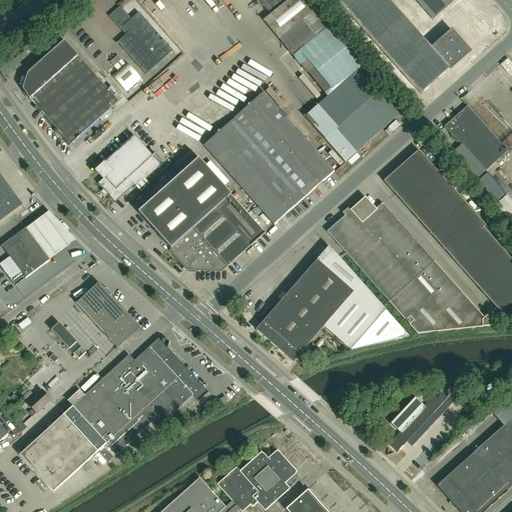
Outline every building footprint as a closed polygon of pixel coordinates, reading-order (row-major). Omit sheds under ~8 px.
[(303,19),(315,9),(308,0),(259,0),(270,14),(263,19),(292,56),(316,36),(303,19)] [(379,48),(411,84),(420,94),(448,70),(468,52),(451,32),(431,50),(387,0),(340,0),(338,2),(379,48)] [(415,0),(433,19),(454,0),(415,0)] [(157,64),(172,50),(139,13),(131,19),(121,8),(114,14),(118,18),(114,22),(126,35),(117,43),(146,75),(157,64)] [(35,106),(36,105),(70,144),(118,101),(77,56),(64,41),(27,74),(22,89),(27,96),(30,100),(35,106)] [(114,67),(122,60),(118,56),(110,63),(114,67)] [(140,79),(126,63),(111,76),(126,92),(140,79)] [(345,163),(399,115),(358,69),(304,117),(345,163)] [(334,172),(263,92),(203,146),(274,225),(334,172)] [(507,151),(467,107),(445,127),(484,171),(507,151)] [(115,203),(134,185),(135,187),(160,165),(153,157),(155,155),(155,154),(149,159),(131,139),(134,137),(134,136),(95,172),(97,170),(104,178),(98,184),(104,191),(102,192),(105,195),(106,194),(115,203)] [(511,314),(511,260),(483,228),(485,226),(418,151),(383,182),(450,257),(500,313),(511,314)] [(171,249),(178,258),(188,269),(189,268),(191,270),(221,271),(226,267),(227,268),(265,234),(231,196),(198,159),(138,213),(171,249)] [(0,220),(22,205),(0,175),(0,220)] [(496,205),(511,224),(511,200),(508,195),(496,205)] [(482,327),(491,327),(491,320),(487,316),(485,318),(384,205),(377,211),(366,198),(355,208),(327,232),(400,314),(406,321),(410,325),(417,335),(482,328),(482,327)] [(49,211),(26,228),(50,259),(75,239),(49,211)] [(0,265),(15,285),(20,281),(25,278),(49,260),(25,229),(2,246),(10,257),(0,264),(0,265)] [(329,247),(256,330),(293,362),(300,355),(300,354),(323,327),(350,351),(351,351),(409,337),(329,247)] [(75,304),(116,348),(117,349),(139,328),(98,283),(75,304)] [(73,354),(80,347),(58,323),(51,330),(73,354)] [(85,396),(72,407),(18,456),(52,493),(106,444),(116,455),(152,422),(157,428),(190,399),(193,396),(198,402),(207,393),(208,393),(191,375),(189,376),(165,350),(167,348),(162,342),(160,344),(157,341),(159,340),(159,339),(158,340),(134,362),(126,369),(120,363),(85,396)] [(81,358),(88,356),(86,348),(78,350),(81,358)] [(53,355),(48,358),(54,363),(57,360),(53,355)] [(51,401),(42,391),(27,404),(31,410),(27,413),(31,418),(35,414),(36,414),(51,401)] [(399,433),(388,445),(395,452),(397,453),(399,451),(401,449),(408,441),(413,446),(414,445),(413,445),(452,404),(441,394),(437,399),(434,395),(433,396),(434,396),(425,406),(415,397),(390,424),(399,433)] [(224,396),(221,399),(218,400),(221,405),(227,401),(224,396)] [(454,509),(456,508),(459,511),(482,511),(511,485),(511,418),(437,486),(451,502),(449,503),(454,509)] [(16,425),(23,432),(27,428),(20,421),(16,425)] [(289,483),(302,472),(282,449),(271,458),(266,451),(243,471),(241,467),(221,485),(244,511),(251,511),(261,503),(268,511),(269,511),(295,490),(289,483)] [(205,478),(165,511),(225,511),(230,508),(205,478)] [(333,511),(312,487),(288,507),(292,511),(333,511)]
